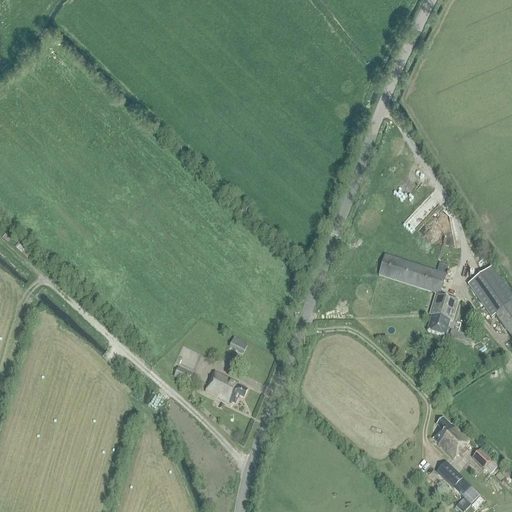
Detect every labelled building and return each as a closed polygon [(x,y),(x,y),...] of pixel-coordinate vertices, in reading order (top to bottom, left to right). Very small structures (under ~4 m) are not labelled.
[(39,269),(42,266),(31,254),(28,257),(39,269)] [(454,323),(460,302),(440,296),(448,268),(439,265),(436,273),(385,257),(378,277),(434,294),(428,315),(431,316),(426,332),(445,338),(450,322),(454,323)] [(491,319),(495,317),(511,305),(511,298),(491,269),(468,286),(491,319)] [(511,305),(495,317),(511,341),(511,305)] [(448,339),(471,346),(474,336),(451,330),(448,339)] [(229,348),(243,355),(247,346),(233,339),(229,348)] [(174,378),(186,384),(190,375),(178,370),(174,378)] [(243,399),(247,390),(237,385),(238,383),(215,372),(205,393),(230,405),(231,403),(235,405),(239,398),(243,399)] [(432,439),(453,461),(471,444),(452,425),(451,426),(443,418),(437,425),(442,430),(432,439)] [(482,450),(472,460),(483,470),(492,460),(482,450)] [(463,479),(446,463),(436,473),(453,489),(463,500),(456,508),(459,511),(464,511),(480,496),(463,479)]
